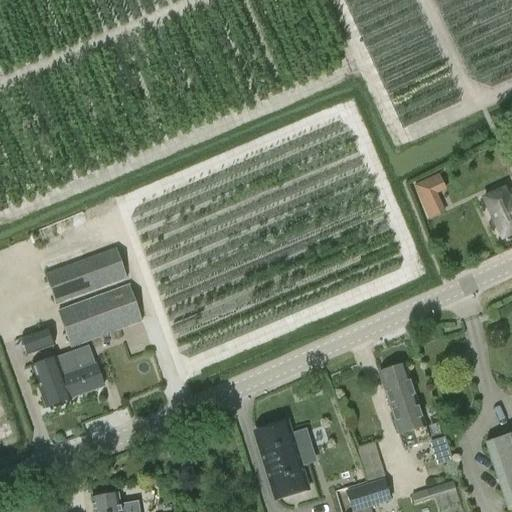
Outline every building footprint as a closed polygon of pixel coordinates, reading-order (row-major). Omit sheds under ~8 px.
[(443,213),(428,180),(413,187),(428,220),(443,213)] [(503,190),(484,199),(502,235),(511,230),(511,190),(505,194),(503,190)] [(56,306),(128,279),(116,248),(86,258),(44,275),(56,306)] [(129,284),(57,310),(71,348),(142,322),(129,284)] [(54,346),(48,329),(21,338),(27,356),(54,346)] [(78,371),(66,375),(63,376),(56,357),(31,367),(46,407),(103,386),(95,364),(95,365),(92,357),(75,363),(78,371)] [(404,450),(430,442),(405,366),(379,374),(404,450)] [(308,491),(286,422),(254,432),(275,501),(308,491)] [(511,434),(484,444),(507,511),(511,510),(511,434)] [(444,438),(429,443),(436,466),(452,461),(444,438)] [(355,448),(363,478),(381,473),(373,443),(355,448)] [(351,510),(390,499),(384,480),(345,491),(351,510)] [(410,494),(413,505),(455,493),(452,482),(410,494)] [(119,494),(114,494),(89,498),(91,511),(138,511),(130,511),(129,503),(121,504),(119,494)]
